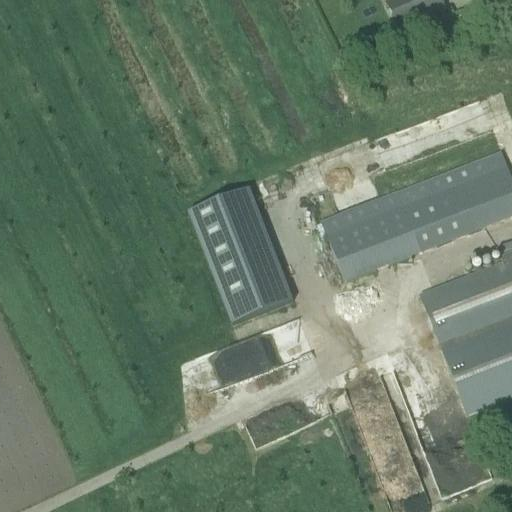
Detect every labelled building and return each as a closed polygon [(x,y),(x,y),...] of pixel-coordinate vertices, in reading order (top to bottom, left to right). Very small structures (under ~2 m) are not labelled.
[(400,0),(386,6),(397,32),(444,12),(438,0),(400,0)] [(321,225),(344,284),(511,220),(511,187),(500,157),(321,225)] [(187,218),(230,330),(292,306),(249,194),(187,218)] [(420,297),(467,420),(511,403),(511,247),(496,254),(501,266),(420,297)] [(193,361),(206,395),(275,370),(263,335),(193,361)]
